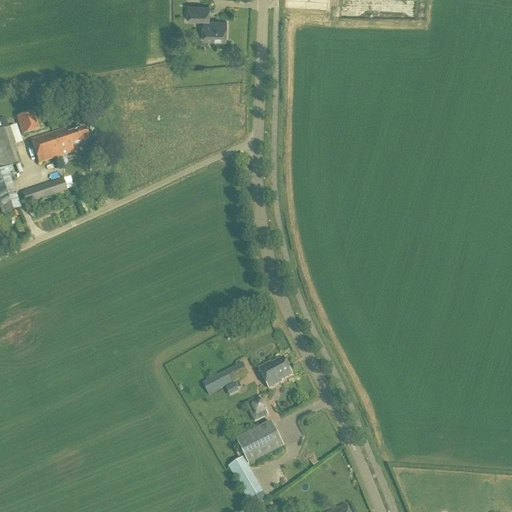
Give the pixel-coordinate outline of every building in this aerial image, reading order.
[(422,18),(421,0),(409,0),(411,18),(422,18)] [(226,42),(227,23),(209,22),(210,7),(189,7),(188,21),(204,22),(203,41),(216,41),(216,42),(226,42)] [(185,40),(170,47),(180,71),(196,64),(185,40)] [(22,135),(40,130),(34,112),(16,117),(22,135)] [(0,168),(1,170),(21,163),(9,128),(0,131),(0,168)] [(89,142),(85,129),(68,134),(67,129),(31,141),(39,164),(74,152),(72,147),(89,142)] [(7,197),(16,195),(12,170),(3,171),(7,197)] [(26,204),(66,190),(63,179),(22,192),(26,204)] [(12,208),(21,207),(20,199),(12,200),(12,208)] [(292,376),(283,358),(275,362),(275,361),(271,362),(271,361),(258,367),(269,389),(282,382),(281,381),(292,376)] [(209,395),(248,375),(242,362),(202,383),(209,395)] [(234,383),(225,388),(230,397),(239,392),(234,383)] [(267,412),(267,410),(262,401),(259,397),(258,397),(245,403),(254,422),(256,422),(268,416),(267,412)] [(249,466),(284,448),(271,423),(236,441),(249,466)] [(243,458),(228,467),(248,502),(253,510),(268,501),(264,493),(243,458)]
